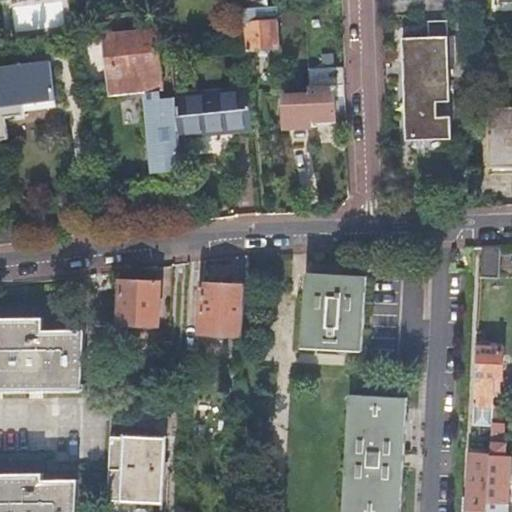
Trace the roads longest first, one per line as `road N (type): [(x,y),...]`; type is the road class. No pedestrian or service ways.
road 1 (residential): [(0,267),(372,234)]
road 2 (residential): [(372,234),(362,0)]
road 3 (residential): [(372,234),(511,227)]
